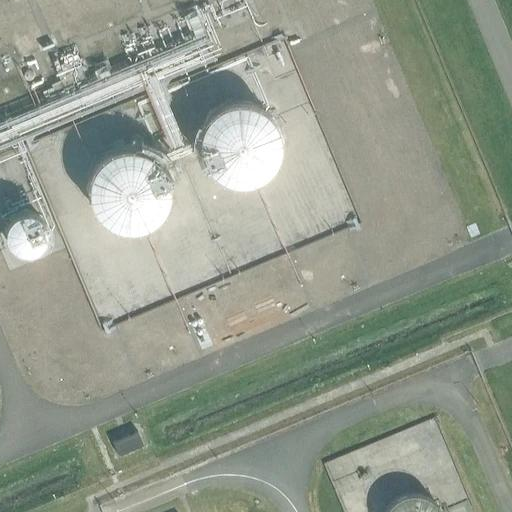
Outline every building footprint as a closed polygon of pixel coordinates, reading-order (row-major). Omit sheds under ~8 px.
[(279,153),(281,142),(279,131),(274,120),(267,111),(257,105),(246,102),(234,102),(223,105),(213,111),(206,120),(201,131),(199,142),(201,153),(206,164),(213,173),(223,179),(234,182),(246,182),(257,179),(267,173),(274,164),(279,153)] [(168,200),(169,188),(168,177),(163,166),(156,158),(146,152),(135,148),(123,148),(112,152),(103,158),(95,166),(90,177),(89,188),(90,200),(95,210),(103,219),(112,225),(123,228),(135,228),(146,225),(156,219),(163,210),(168,200)] [(44,239),(46,231),(44,224),(40,217),(33,213),(26,211),(18,213),(11,217),(7,224),(5,231),(7,239),(11,246),(18,250),(26,252),(33,250),(40,246),(44,239)] [(136,431),(112,441),(117,455),(142,445),(136,431)] [(397,492),(396,511),(453,511),(453,492),(397,492)]
